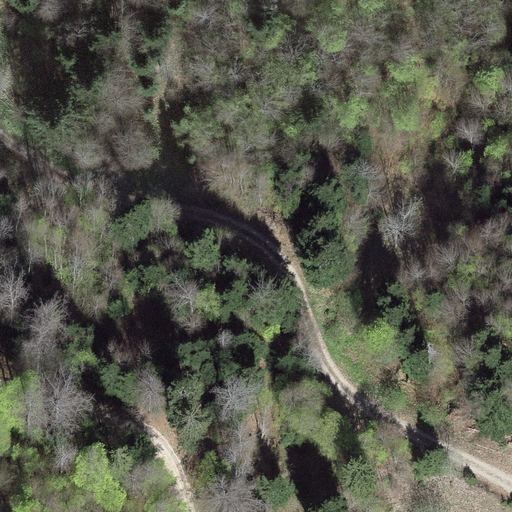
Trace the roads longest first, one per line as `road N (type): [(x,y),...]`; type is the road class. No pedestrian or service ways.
road 1 (track): [(0,133),(106,195),(200,211),(261,239),(303,284),(328,369),(343,391),(511,485)]
road 2 (track): [(183,511),(169,474),(136,443),(102,421),(0,391)]
